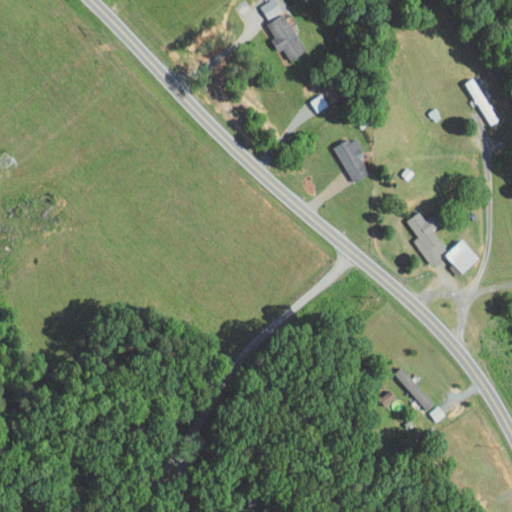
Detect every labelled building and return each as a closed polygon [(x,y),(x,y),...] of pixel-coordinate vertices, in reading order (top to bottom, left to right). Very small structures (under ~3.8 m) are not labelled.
[(259,14),(272,3),(268,0),(249,0),(248,1),(259,14)] [(280,55),(297,43),(271,6),(255,18),(264,30),(259,34),(267,45),(271,42),(280,55)] [(317,98),(310,88),(299,95),(306,105),(317,98)] [(344,131),(325,140),(340,176),(360,168),(344,131)] [(435,244),(421,224),(429,218),(422,209),(414,214),(408,205),(396,214),(407,230),(402,234),(418,256),(435,244)] [(451,268),(469,252),(451,232),(434,248),(451,268)] [(432,408),(427,400),(418,405),(424,414),(432,408)]
